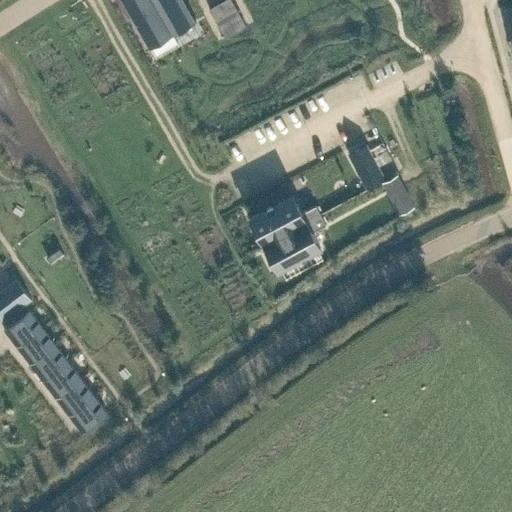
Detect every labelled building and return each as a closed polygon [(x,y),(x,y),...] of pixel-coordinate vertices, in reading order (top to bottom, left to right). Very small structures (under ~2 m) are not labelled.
[(123,0),(150,45),(151,44),(157,54),(178,42),(172,32),(153,0),(123,0)] [(153,0),(172,32),(178,42),(199,30),(193,20),(195,19),(184,0),(153,0)] [(232,0),(221,0),(220,1),(224,8),(234,2),(232,0)] [(220,1),(209,7),(213,14),(224,8),(220,1)] [(234,2),(224,8),(228,15),(238,10),(234,2)] [(224,8),(213,14),(217,21),(228,15),(224,8)] [(238,10),(228,15),(232,23),(242,17),(238,10)] [(228,15),(217,21),(221,29),(232,23),(228,15)] [(242,17),(232,23),(236,30),(246,24),(242,17)] [(232,23),(221,29),(225,36),(236,30),(232,23)] [(366,142),(348,152),(367,187),(385,178),(366,142)] [(402,184),(389,191),(395,202),(401,198),(406,209),(413,205),(402,184)] [(266,208),(250,217),(265,244),(321,214),(316,204),(302,212),(293,194),(275,203),(275,202),(274,203),(274,204),(267,208),(266,207),(265,207),(266,208)] [(321,214),(265,244),(278,269),(321,247),(312,231),(326,223),(321,214)] [(59,246),(47,255),(52,261),(64,253),(59,246)] [(17,278),(11,283),(18,293),(25,288),(17,278)] [(11,283),(4,288),(12,298),(18,293),(11,283)] [(4,288),(0,291),(0,295),(5,303),(12,298),(4,288)] [(25,288),(18,293),(26,303),(32,298),(25,288)] [(18,293),(12,298),(19,307),(26,303),(18,293)] [(12,298),(5,303),(13,312),(19,307),(12,298)] [(5,303),(0,306),(0,308),(6,317),(13,312),(5,303)] [(43,325),(30,308),(4,327),(17,345),(43,325)] [(43,325),(17,345),(30,362),(56,342),(43,325)] [(43,379),(69,360),(56,342),(30,362),(43,379)] [(69,360),(43,379),(56,396),(82,377),(69,360)] [(95,394),(82,377),(56,396),(69,414),(95,394)] [(95,394),(69,414),(82,431),(108,411),(95,394)]
